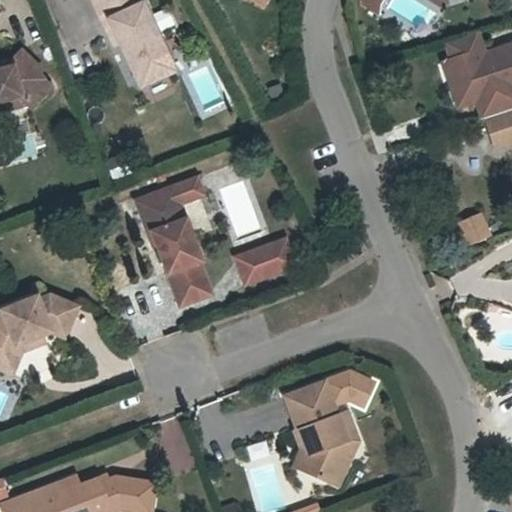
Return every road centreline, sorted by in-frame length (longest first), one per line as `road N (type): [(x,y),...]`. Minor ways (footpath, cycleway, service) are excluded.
road 1 (residential): [(324,0),(320,82),(414,308)]
road 2 (residential): [(147,403),(288,346),(414,308)]
road 3 (residential): [(414,308),(459,409),(467,511)]
